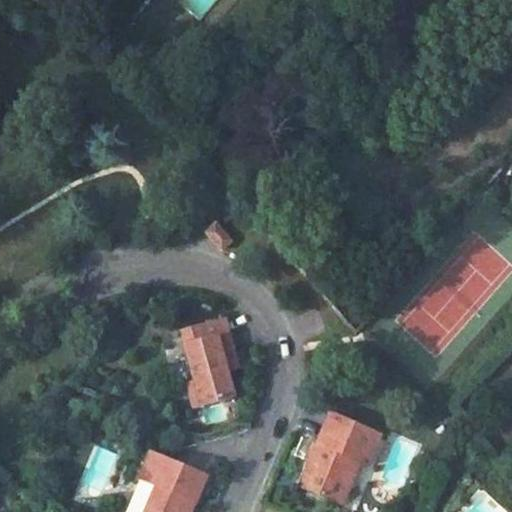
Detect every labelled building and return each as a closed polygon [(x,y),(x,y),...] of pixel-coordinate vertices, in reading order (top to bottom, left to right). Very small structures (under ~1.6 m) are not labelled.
[(103,49),(116,63),(127,53),(115,39),(103,49)] [(221,250),(231,243),(219,226),(209,234),(221,250)] [(205,253),(216,244),(206,233),(195,242),(205,253)] [(223,316),(180,329),(195,378),(186,380),(193,405),(233,393),(226,368),(237,365),(223,316)] [(379,432),(329,411),(298,485),(341,503),(358,460),(366,463),(379,432)] [(189,511),(205,473),(148,449),(137,477),(154,484),(142,511),(189,511)]
